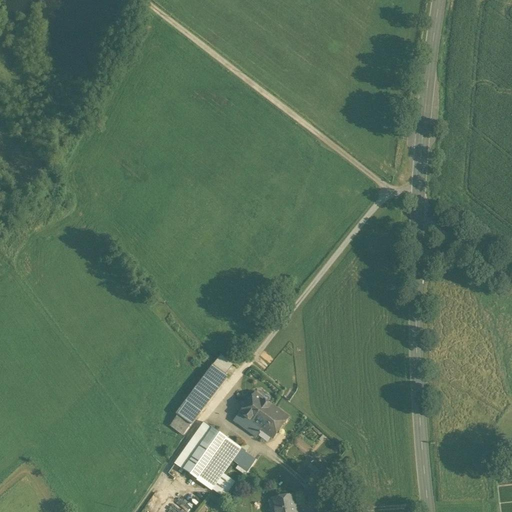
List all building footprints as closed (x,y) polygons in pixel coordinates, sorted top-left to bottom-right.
[(223,360),(217,369),(228,377),(234,368),(223,360)] [(213,366),(196,388),(211,399),(228,377),(217,369),(213,366)] [(211,399),(196,388),(177,414),(179,416),(192,425),(211,399)] [(273,438),(289,418),(257,393),(241,414),(262,430),(273,438)] [(262,430),(241,414),(235,422),(257,438),(260,433),(261,434),(262,432),(261,432),(262,430)] [(184,435),(192,425),(179,416),(171,426),(184,435)] [(205,422),(175,464),(184,470),(213,428),(205,422)] [(213,428),(184,470),(198,480),(227,438),(213,428)] [(227,438),(198,480),(212,490),(221,478),(233,461),(242,448),(227,438)] [(242,448),(233,461),(237,463),(243,455),(244,456),(246,453),(247,452),(242,448)] [(256,460),(246,453),(244,456),(243,455),(237,463),(239,465),(248,471),(256,460)] [(248,471),(239,465),(236,468),(246,475),(248,471)] [(236,488),(221,478),(212,490),(227,500),(236,488)] [(296,511),(294,495),(276,498),(278,508),(275,509),(275,511),(296,511)]
